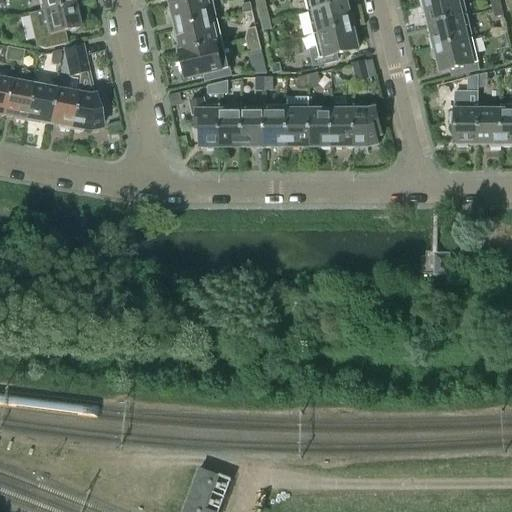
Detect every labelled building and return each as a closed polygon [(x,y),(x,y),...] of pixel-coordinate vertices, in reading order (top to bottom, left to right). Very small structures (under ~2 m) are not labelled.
[(63,10),(73,8),(71,0),(40,0),(43,14),(63,10)] [(173,19),(176,30),(217,20),(212,0),(194,0),(170,5),(171,8),(168,10),(170,18),(173,19)] [(304,0),(308,13),(347,4),(345,0),(304,0)] [(457,0),(443,0),(421,5),(423,13),(426,15),(429,28),(468,19),(465,7),(459,9),(457,0)] [(493,13),(502,11),(499,0),(498,0),(490,2),(493,13)] [(250,4),(241,6),(243,15),(252,13),(250,4)] [(349,15),(347,4),(308,13),(314,37),(355,27),(353,17),(349,15)] [(78,29),(73,8),(63,10),(43,14),(48,36),(78,29)] [(261,24),(270,22),(267,13),(259,15),(261,24)] [(468,19),(429,28),(432,38),(429,41),(432,51),(468,43),(464,28),(470,26),(468,19)] [(223,45),(217,20),(176,30),(176,32),(174,34),(176,42),(179,43),(182,54),(223,45)] [(272,30),(270,22),(261,24),(263,32),(272,30)] [(338,62),(336,56),(358,51),(355,38),(358,36),(355,27),(314,37),(317,49),(310,51),(314,67),(338,62)] [(247,30),(249,39),(258,37),(256,28),(247,30)] [(249,39),(245,40),(249,56),(262,53),(258,37),(249,39)] [(468,43),(432,51),(434,60),(437,62),(440,73),(479,64),(476,54),(471,56),(468,43)] [(223,45),(182,54),(182,56),(179,57),(184,80),(229,70),(223,45)] [(66,63),(85,59),(82,46),(63,50),(66,63)] [(14,62),(16,49),(6,48),(4,60),(14,62)] [(16,49),(14,62),(21,63),(23,51),(16,49)] [(51,53),(49,65),(58,67),(60,56),(59,51),(51,53)] [(80,69),(81,75),(80,75),(77,92),(76,96),(78,96),(71,132),(85,134),(86,132),(90,132),(101,130),(93,94),(88,73),(85,59),(66,63),(68,72),(80,69)] [(353,66),(354,72),(366,69),(364,63),(353,66)] [(280,64),(271,66),(273,75),(282,73),(280,64)] [(69,77),(80,75),(81,75),(80,69),(68,72),(69,77)] [(368,79),(366,69),(354,72),(356,82),(368,79)] [(317,74),(308,77),(308,89),(317,88),(317,74)] [(479,76),(479,88),(487,88),(487,74),(479,76)] [(479,88),(479,76),(470,78),(470,88),(479,88)] [(0,115),(4,117),(6,103),(11,80),(0,77),(0,115)] [(308,89),(308,77),(299,79),(299,89),(308,89)] [(272,79),(262,80),(262,91),(272,91),(272,79)] [(10,121),(26,123),(33,88),(20,85),(21,82),(11,80),(6,103),(4,117),(10,118),(10,121)] [(215,86),(216,95),(227,95),(227,83),(215,86)] [(44,90),(33,88),(26,123),(40,126),(40,124),(49,125),(57,88),(45,86),(44,90)] [(55,129),(71,132),(78,96),(76,96),(65,94),(66,90),(57,88),(49,125),(56,126),(55,129)] [(285,112),(285,149),(307,149),(308,112),(308,100),(285,100),(285,112)] [(217,116),(217,112),(206,112),(203,101),(190,104),(193,116),(197,116),(197,131),(201,131),(201,149),(216,149),(217,116)] [(454,114),(452,114),(452,125),(454,125),(454,145),(457,145),(457,148),(468,148),(468,146),(477,146),(478,107),(469,107),(469,111),(454,111),(454,114)] [(501,149),(502,112),(487,112),(487,107),(478,107),(477,146),(491,146),(491,149),(501,149)] [(352,112),(352,148),(368,148),(377,146),(375,138),(381,137),(375,110),(369,112),(352,112)] [(511,111),(502,112),(501,149),(511,148),(511,111)] [(217,116),(216,149),(239,149),(239,112),(217,112),(217,116)] [(239,112),(239,149),(261,149),(262,112),(239,112)] [(262,112),(261,149),(285,149),(285,112),(262,112)] [(308,112),(307,149),(329,148),(330,112),(308,112)] [(330,112),(329,148),(352,148),(352,112),(330,112)] [(447,257),(445,257),(436,257),(436,275),(447,275),(447,257)] [(215,475),(199,469),(183,511),(219,511),(231,481),(215,475)]
